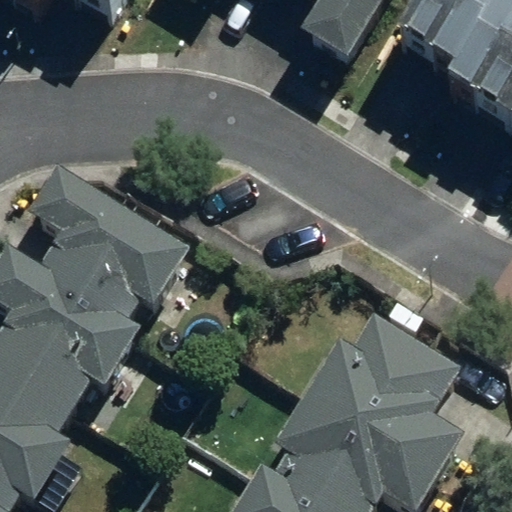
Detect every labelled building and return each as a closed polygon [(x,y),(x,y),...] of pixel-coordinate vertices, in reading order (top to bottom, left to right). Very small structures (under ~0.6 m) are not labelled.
[(337,0),(340,1),(321,33),(367,61),(403,0),(337,0)] [(474,64),(511,0),(447,0),(428,31),(458,49),(456,52),(474,64)] [(511,0),(474,64),(468,73),(500,93),(502,88),(511,94),(511,0)] [(47,296),(133,350),(146,329),(158,335),(193,278),(64,196),(36,242),(69,261),(47,296)] [(133,350),(47,296),(14,277),(0,298),(0,333),(18,345),(0,373),(0,378),(84,429),(96,410),(107,417),(144,357),(133,350)] [(355,358),(318,415),(447,496),(479,446),(447,428),(473,385),(390,332),(368,366),(355,358)] [(73,448),(84,429),(0,378),(0,487),(39,511),(47,511),(83,455),(73,448)] [(318,415),(284,471),(297,480),(282,503),(296,511),(437,511),(447,496),(318,415)] [(0,511),(39,511),(0,487),(0,511)] [(294,511),(268,496),(257,511),(294,511)]
